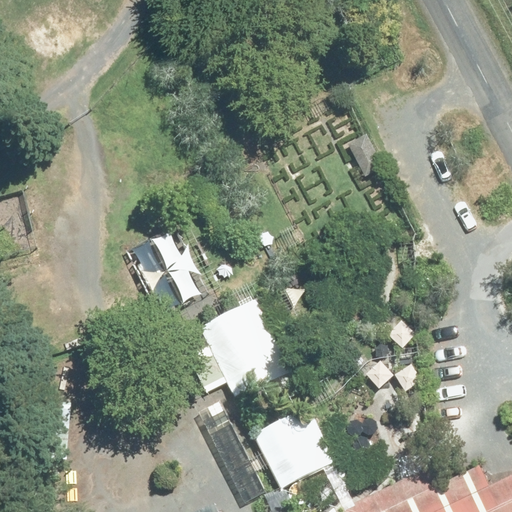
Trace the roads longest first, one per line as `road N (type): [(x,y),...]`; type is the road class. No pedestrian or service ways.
road 1 (unknown): [(0,134),(76,73),(137,0)]
road 2 (unknown): [(511,211),(478,256),(476,292),(480,327),(511,374)]
road 3 (unclassified): [(448,0),(511,122)]
